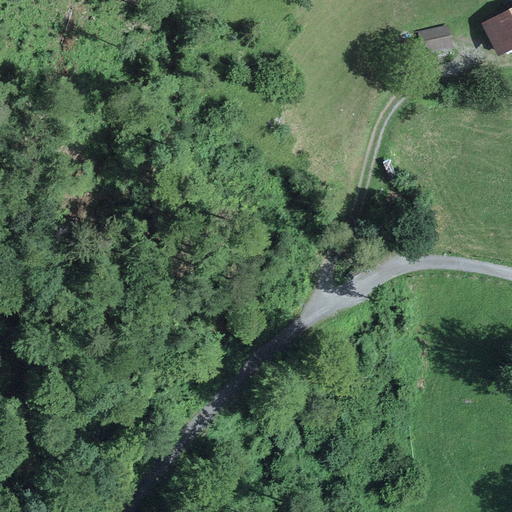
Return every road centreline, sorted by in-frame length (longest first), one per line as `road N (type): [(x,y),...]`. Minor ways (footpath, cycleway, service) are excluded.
road 1 (track): [(127,511),(159,465),(235,385),(342,295),(382,271),(424,261),(511,272)]
road 2 (track): [(303,320),(319,275),(353,221),(393,103),(466,60)]
